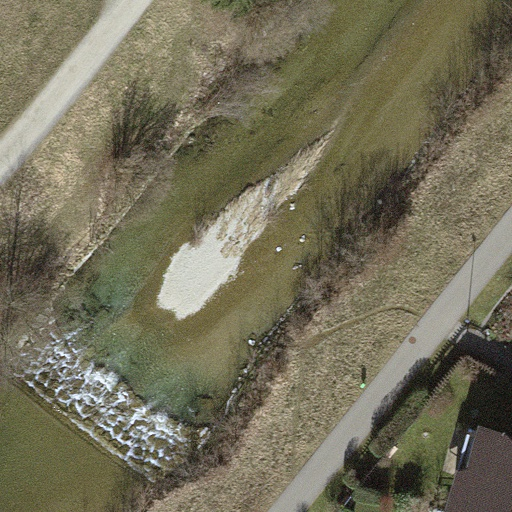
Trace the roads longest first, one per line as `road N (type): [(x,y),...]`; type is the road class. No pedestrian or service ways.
road 1 (track): [(511,232),(296,511)]
road 2 (track): [(130,0),(0,169)]
